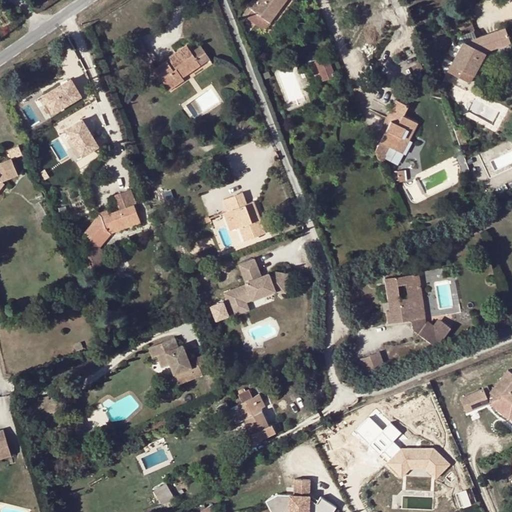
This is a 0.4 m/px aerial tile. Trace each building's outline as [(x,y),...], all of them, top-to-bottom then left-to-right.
[(251,0),(247,6),(252,10),(259,0),(251,0)] [(259,0),(252,10),(269,23),(270,23),(287,0),(259,0)] [(252,10),(247,17),(264,30),(269,23),(252,10)] [(510,42),(505,28),(465,42),(463,40),(447,70),(470,82),(486,53),(484,52),(510,42)] [(356,30),(341,36),(344,45),(359,39),(356,30)] [(137,39),(127,46),(135,57),(145,50),(137,39)] [(190,43),(187,45),(186,46),(191,53),(195,50),(190,43)] [(191,53),(186,46),(168,58),(169,59),(155,68),(152,63),(144,68),(151,80),(159,74),(169,89),(184,80),(183,78),(181,75),(191,68),(193,71),(200,66),(191,53)] [(200,66),(210,60),(201,46),(195,50),(191,53),(200,66)] [(335,76),(327,55),(315,59),(313,55),(306,58),(315,83),(335,76)] [(368,72),(363,59),(347,64),(353,78),(368,72)] [(181,75),(183,78),(193,71),(191,68),(181,75)] [(80,96),(70,78),(41,95),(52,112),(80,96)] [(380,141),(402,153),(417,123),(403,115),(408,106),(396,99),(384,123),(388,125),(380,141)] [(67,128),(81,152),(96,144),(81,119),(67,128)] [(455,130),(461,147),(468,144),(462,128),(455,130)] [(389,146),(380,141),(375,151),(377,158),(383,161),(386,155),(385,155),(389,146)] [(0,183),(1,181),(18,175),(12,159),(22,155),(18,146),(7,150),(10,158),(0,162),(0,183)] [(52,146),(40,151),(48,168),(60,164),(52,146)] [(397,170),(398,182),(405,181),(404,170),(397,170)] [(134,204),(137,203),(131,189),(114,195),(119,209),(134,204)] [(233,210),(240,228),(245,240),(265,233),(253,201),(248,204),(244,192),(225,199),(229,211),(233,210)] [(141,223),(141,221),(138,215),(134,204),(119,209),(109,213),(102,216),(100,214),(84,233),(92,239),(96,242),(107,228),(111,233),(141,223)] [(236,229),(240,228),(233,210),(229,211),(236,229)] [(100,246),(111,233),(107,228),(96,242),(100,246)] [(96,242),(92,239),(85,247),(92,268),(106,264),(100,246),(96,242)] [(247,284),(224,292),(233,315),(248,309),(245,302),(274,290),(285,292),(288,274),(269,276),(268,273),(261,276),(254,259),(239,264),(247,284)] [(412,319),(422,318),(421,307),(418,308),(416,297),(419,297),(418,287),(421,287),(419,273),(406,275),(407,284),(409,298),(401,299),(399,286),(397,276),(385,278),(388,302),(394,301),(394,304),(392,305),(393,310),(389,310),(387,311),(389,323),(412,319)] [(407,284),(406,275),(397,276),(399,286),(407,284)] [(426,317),(421,287),(418,287),(419,297),(416,297),(418,308),(421,307),(422,318),(426,317)] [(206,302),(211,319),(226,315),(221,298),(206,302)] [(422,318),(412,319),(413,330),(418,333),(437,347),(451,327),(438,318),(433,324),(428,320),(426,322),(426,317),(422,318)] [(180,371),(174,373),(179,384),(203,374),(197,357),(190,360),(183,344),(179,346),(175,336),(150,346),(153,356),(157,355),(162,366),(171,363),(176,361),(180,371)] [(209,352),(197,357),(203,374),(216,369),(209,352)] [(384,366),(379,352),(361,359),(366,373),(384,366)] [(171,363),(174,373),(180,371),(176,361),(171,363)] [(490,392),(511,386),(511,372),(508,369),(488,386),(490,392)] [(490,392),(488,386),(459,398),(466,412),(489,403),(489,402),(486,394),(490,392)] [(503,394),(511,401),(511,386),(490,392),(498,398),(499,399),(503,394)] [(258,432),(262,439),(276,432),(273,424),(270,425),(267,419),(271,418),(260,394),(253,397),(249,389),(238,394),(242,402),(235,406),(240,416),(244,414),(253,435),(258,432)] [(486,394),(489,402),(498,398),(490,392),(486,394)] [(87,415),(71,423),(82,444),(97,436),(94,428),(87,415)] [(0,458),(12,454),(4,429),(0,430),(0,458)] [(380,454),(392,442),(381,431),(369,443),(380,454)] [(256,441),(262,439),(258,432),(253,435),(256,441)] [(401,448),(388,462),(402,476),(410,467),(425,467),(436,477),(449,463),(433,448),(401,448)] [(292,489),(310,489),(310,477),(292,477),(292,489)] [(158,495),(162,502),(163,504),(176,497),(168,483),(155,490),(158,495)] [(332,511),(330,511),(325,506),(329,491),(314,486),(310,502),(294,497),(281,499),(283,511),(335,511),(332,511)]
